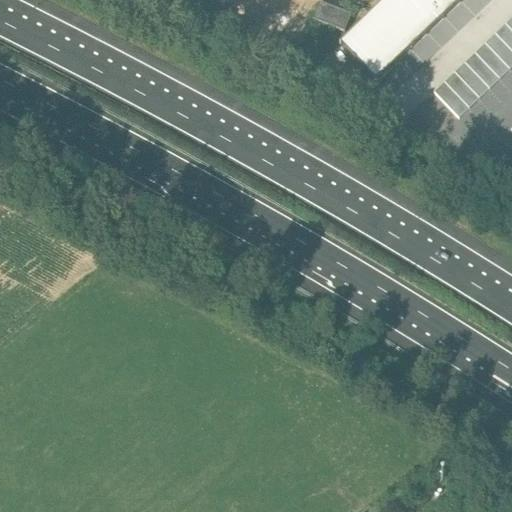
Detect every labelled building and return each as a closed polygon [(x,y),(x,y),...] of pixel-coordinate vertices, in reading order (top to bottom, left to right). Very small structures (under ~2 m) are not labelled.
[(392,0),(387,0),(374,14),(410,51),(427,35),(392,0)] [(425,0),(392,0),(427,35),(444,19),(425,0)] [(457,0),(425,0),(444,19),(460,3),(457,0)] [(351,16),(319,4),(312,21),(344,33),(351,16)] [(374,14),(357,30),(393,67),(410,51),(374,14)] [(511,34),(505,27),(495,36),(511,54),(511,34)] [(357,30),(340,46),(376,84),(393,67),(357,30)] [(509,72),(511,69),(511,54),(495,36),(485,46),(509,72)] [(509,72),(485,46),(474,56),(499,82),(509,72)] [(464,66),(489,92),(499,82),(474,56),(464,66)] [(489,92),(464,66),(454,75),(479,101),(489,92)] [(469,111),(479,101),(454,75),(444,85),(469,111)] [(469,111),(444,85),(434,94),(459,120),(469,111)]
